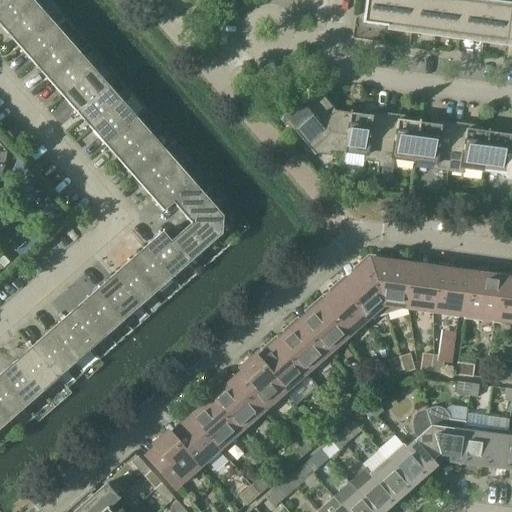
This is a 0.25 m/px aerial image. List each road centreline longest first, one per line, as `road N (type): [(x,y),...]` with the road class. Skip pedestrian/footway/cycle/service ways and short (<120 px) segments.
road 1 (residential): [(41,511),(355,237),(511,254)]
road 2 (residential): [(0,83),(119,217),(0,323)]
road 3 (residential): [(511,97),(342,73),(333,61),(339,0)]
